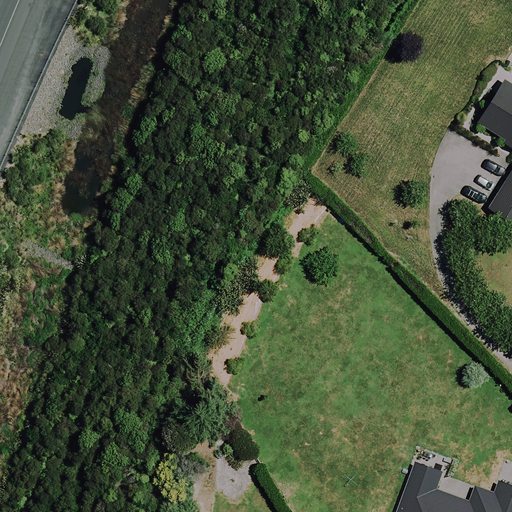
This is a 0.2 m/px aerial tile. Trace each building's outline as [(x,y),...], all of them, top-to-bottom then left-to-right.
[(511,85),(507,82),(480,127),(511,146),(511,175),(491,210),(511,223),(511,85)] [(0,412),(24,402),(10,373),(0,377),(0,412)] [(511,511),(511,468),(501,465),(491,492),(479,488),(473,505),(438,492),(450,461),(424,452),(402,511),(511,511)] [(47,456),(39,471),(57,481),(66,467),(47,456)] [(300,511),(314,501),(304,489),(290,501),(298,511),(300,511)]
